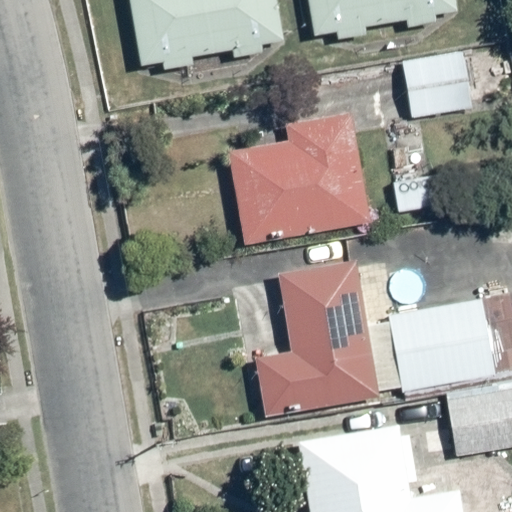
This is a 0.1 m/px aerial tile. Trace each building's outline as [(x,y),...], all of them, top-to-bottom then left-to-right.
[(286,41),(277,0),(130,0),(140,64),(286,41)] [(458,0),(308,0),(314,35),(461,10),(458,0)] [(467,51),(400,56),(404,115),(472,110),(467,51)] [(373,221),(352,114),(288,123),(291,141),(229,151),(247,242),(373,221)] [(438,167),(393,178),(401,213),(447,202),(438,167)] [(381,395),(356,260),(279,274),(293,353),(256,359),(267,415),(381,395)] [(496,297),(390,308),(397,396),(447,392),(452,451),(507,447),(496,297)] [(413,497),(399,423),(298,443),(311,511),(464,511),(459,489),(413,497)]
